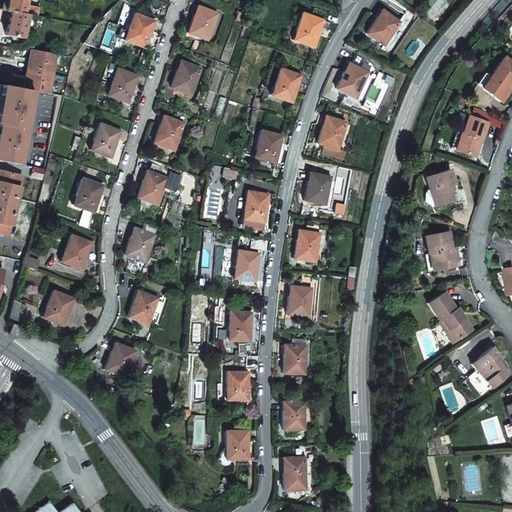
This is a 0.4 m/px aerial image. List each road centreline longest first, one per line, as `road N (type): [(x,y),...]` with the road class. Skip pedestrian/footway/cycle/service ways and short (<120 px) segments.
road 1 (tertiary): [(362,511),(357,388),(390,166),(419,87),(484,0)]
road 2 (residential): [(251,511),(265,474),(270,290),(292,162),(317,85),(348,26)]
road 3 (residential): [(33,366),(46,353),(78,351),(110,308),(111,218),(179,0)]
road 4 (residential): [(511,333),(478,266),(476,232),(511,138)]
road 5 (tertiary): [(33,366),(90,415),(162,511)]
